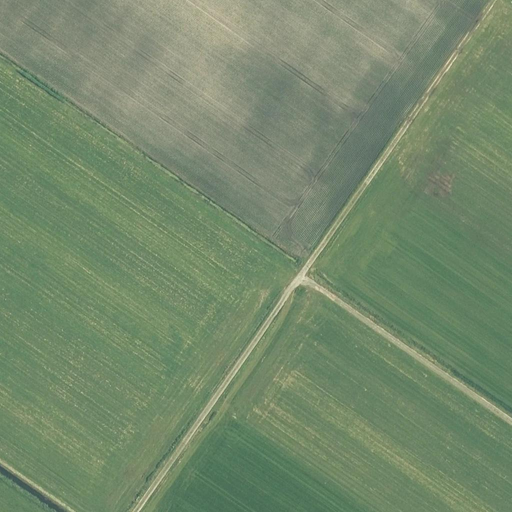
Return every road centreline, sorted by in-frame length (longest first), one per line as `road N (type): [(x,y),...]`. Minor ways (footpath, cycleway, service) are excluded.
road 1 (unknown): [(135,511),(301,275)]
road 2 (track): [(511,421),(301,275)]
